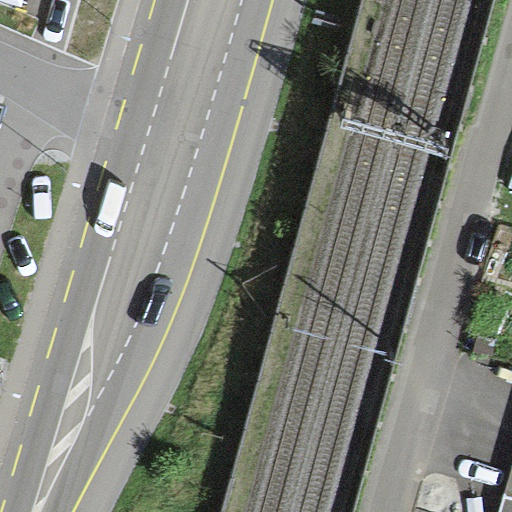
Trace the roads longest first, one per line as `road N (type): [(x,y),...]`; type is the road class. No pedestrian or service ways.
road 1 (residential): [(392,511),(511,69)]
road 2 (primary): [(36,511),(160,118)]
road 3 (residential): [(0,53),(160,118)]
road 4 (primary): [(160,118),(197,0)]
